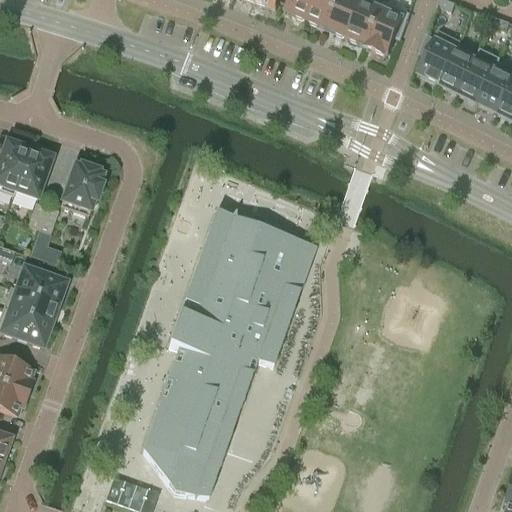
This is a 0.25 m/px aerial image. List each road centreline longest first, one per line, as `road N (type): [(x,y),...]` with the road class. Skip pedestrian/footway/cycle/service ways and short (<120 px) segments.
road 1 (residential): [(14,507),(133,158),(30,120)]
road 2 (tertiary): [(309,115),(92,35)]
road 3 (tertiary): [(426,169),(379,133),(309,115)]
road 4 (tertiary): [(309,115),(384,162),(426,169)]
